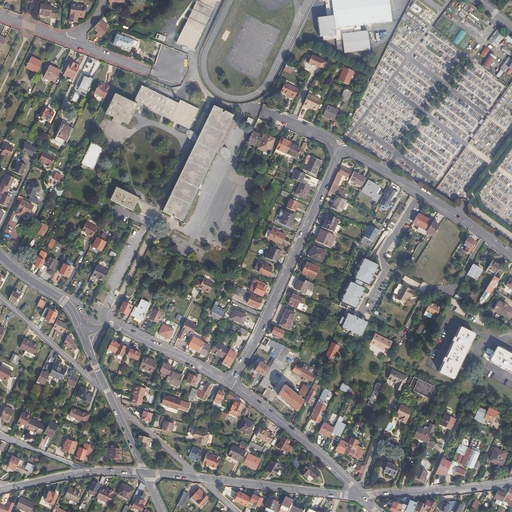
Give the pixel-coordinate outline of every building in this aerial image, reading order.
[(197,0),(177,43),(191,50),(192,47),(196,48),(217,2),(219,3),(220,0),(197,0)] [(389,0),(322,0),(323,2),(327,1),(328,4),(326,4),(327,16),(318,17),(320,37),(323,36),(324,40),(337,39),(337,41),(343,40),(345,53),(370,50),(368,31),(367,31),(367,29),(364,30),(364,31),(361,31),(361,25),(392,22),(389,0)] [(70,21),(76,22),(77,15),(85,16),(86,5),(72,3),(70,21)] [(41,4),(39,14),(47,15),(46,17),(57,18),(58,9),(52,8),(52,5),(41,4)] [(488,25),(470,11),(466,17),(484,31),(488,25)] [(101,19),(94,28),(99,32),(96,34),(100,38),(110,27),(101,19)] [(482,30),(467,19),(464,23),(479,34),(482,30)] [(451,40),(460,28),(454,23),(445,35),(451,40)] [(506,34),(497,28),(494,33),(488,41),(496,47),(506,34)] [(467,33),(461,29),(452,41),(458,45),(467,33)] [(474,38),(469,34),(459,46),(464,50),(474,38)] [(120,38),(119,42),(115,40),(111,49),(120,53),(119,55),(127,58),(133,43),(120,38)] [(156,56),(157,57),(161,44),(156,42),(154,47),(157,48),(156,50),(155,50),(153,57),(155,57),(156,56)] [(511,52),(503,46),(501,50),(511,57),(511,52)] [(490,50),(485,47),(480,54),(485,58),(490,50)] [(497,56),(490,51),(481,64),(488,69),(497,56)] [(324,68),(327,62),(312,55),(308,63),(318,68),(319,66),(324,68)] [(26,68),(37,73),(42,62),(32,57),(26,68)] [(511,60),(510,64),(506,61),(500,68),(505,72),(508,68),(511,70),(511,60)] [(63,75),(74,79),(80,65),(70,61),(63,75)] [(290,72),(292,66),(286,63),(284,70),(290,72)] [(49,65),(43,77),(55,82),(60,70),(49,65)] [(354,71),(344,67),(338,80),(348,85),(354,71)] [(85,74),(81,73),(75,87),(78,88),(78,89),(82,92),(82,90),(87,92),(93,79),(89,77),(88,78),(84,76),(85,74)] [(96,88),(107,93),(112,82),(108,80),(108,82),(101,78),(96,88)] [(198,108),(179,100),(178,103),(142,85),(134,102),(115,94),(106,113),(114,117),(112,121),(120,125),(122,121),(128,124),(138,104),(188,129),(198,108)] [(297,91),(283,85),(279,94),(289,98),(288,100),(292,102),(297,91)] [(351,91),(345,88),(341,97),(347,100),(351,91)] [(319,103),(307,97),(301,108),(305,110),(306,109),(315,112),(319,103)] [(228,117),(230,113),(213,105),(165,211),(182,219),(218,139),(221,140),(231,118),(228,117)] [(338,110),(327,105),(326,107),(325,107),(323,110),(324,110),(322,115),(333,120),(338,110)] [(42,108),(38,117),(49,122),(54,113),(42,108)] [(255,126),(258,120),(252,117),(249,123),(255,126)] [(63,124),(57,136),(67,141),(73,129),(63,124)] [(252,131),(250,136),(247,142),(255,145),(260,134),(252,131)] [(275,138),(264,133),(257,148),(263,151),(262,154),(266,156),(268,153),(275,138)] [(292,141),(282,136),(277,147),(286,152),(290,143),(292,141)] [(3,141),(0,147),(0,152),(3,154),(4,152),(9,156),(14,146),(3,141)] [(105,148),(92,141),(81,164),(82,165),(81,168),(86,170),(87,167),(94,170),(105,148)] [(32,156),(34,151),(36,148),(26,143),(22,151),(32,156)] [(290,143),(286,152),(285,154),(291,156),(296,145),(290,143)] [(301,148),(296,145),(291,156),(296,159),(300,148),(301,148)] [(46,164),(46,165),(50,167),(51,166),(56,157),(43,151),(39,160),(43,162),(46,164)] [(320,160),(311,156),(305,170),(314,174),(320,160)] [(21,175),(26,165),(19,162),(18,161),(13,171),(21,175)] [(329,191),(334,194),(343,174),(348,177),(350,173),(341,168),(339,173),(338,172),(329,191)] [(301,182),(305,173),(296,170),(292,178),(300,182),(301,182)] [(350,180),(361,186),(365,178),(354,172),(350,180)] [(5,173),(0,183),(0,187),(6,190),(8,187),(9,188),(14,177),(5,173)] [(28,200),(35,204),(37,199),(33,197),(35,192),(39,191),(36,181),(30,183),(30,184),(29,184),(26,190),(29,192),(27,195),(30,196),(28,200)] [(377,202),(380,196),(375,193),(379,187),(368,181),(362,191),(367,193),(366,194),(369,196),(370,195),(372,197),(371,199),(377,202)] [(305,198),(310,186),(301,182),(300,182),(295,193),(305,198)] [(55,186),(52,193),(61,196),(63,189),(55,186)] [(138,197),(115,186),(109,199),(132,210),(138,197)] [(0,203),(6,206),(11,197),(5,194),(6,190),(0,187),(0,191),(3,193),(0,198),(0,203)] [(389,188),(382,199),(389,203),(396,192),(391,189),(389,188)] [(339,196),(336,195),(331,207),(340,212),(346,200),(341,198),(339,196)] [(296,211),(300,202),(292,199),(288,208),(296,211)] [(389,203),(382,199),(379,204),(387,208),(389,203)] [(33,205),(22,200),(15,213),(26,219),(33,205)] [(408,220),(413,223),(418,214),(406,207),(402,213),(409,217),(408,220)] [(295,215),(286,211),(281,223),(290,226),(295,215)] [(327,213),(321,226),(335,232),(341,220),(327,213)] [(418,214),(413,223),(419,226),(416,231),(424,235),(426,232),(432,222),(419,213),(418,214)] [(38,221),(33,231),(42,236),(48,226),(45,224),(46,223),(42,221),(41,223),(38,221)] [(98,227),(87,221),(82,230),(89,233),(89,235),(93,237),(98,227)] [(432,222),(426,232),(433,236),(439,226),(432,222)] [(373,242),(379,230),(370,225),(363,237),(373,242)] [(285,234),(272,229),(268,238),(281,244),(285,234)] [(333,234),(321,229),(316,240),(328,245),(333,234)] [(108,237),(103,234),(100,240),(97,238),(93,246),(101,250),(108,237)] [(475,243),(467,238),(464,244),(467,246),(464,251),(469,254),(475,243)] [(325,250),(313,245),(309,256),(321,261),(325,250)] [(275,262),(280,250),(272,247),(267,258),(275,262)] [(47,254),(41,250),(33,265),(39,268),(47,254)] [(56,261),(49,256),(44,265),(51,270),(56,261)] [(369,285),(378,264),(364,257),(354,278),(355,279),(354,282),(350,280),(340,301),(341,302),(339,305),(347,309),(348,305),(355,308),(365,288),(361,286),(363,282),(369,285)] [(501,266),(492,260),(487,268),(496,274),(501,266)] [(322,265),(313,261),(312,264),(306,262),(302,273),(316,279),(322,265)] [(254,270),(268,276),(271,268),(257,262),(254,270)] [(69,267),(64,264),(59,272),(67,276),(71,268),(69,267)] [(481,269),(473,264),(467,274),(476,279),(481,269)] [(104,282),(109,272),(96,266),(92,275),(104,282)] [(494,276),(485,290),(490,293),(499,279),(494,276)] [(201,289),(206,279),(203,278),(202,280),(198,278),(194,285),(198,287),(198,288),(201,289)] [(214,283),(206,279),(201,289),(209,293),(214,283)] [(250,290),(262,295),(267,285),(254,280),(250,290)] [(315,284),(305,280),(304,282),(299,280),(295,288),(304,293),(306,288),(311,291),(315,284)] [(400,290),(403,286),(400,284),(398,285),(396,288),(395,289),(393,292),(393,293),(398,296),(396,294),(398,290),(400,290)] [(414,292),(403,286),(400,290),(398,290),(396,294),(398,296),(396,299),(404,304),(407,298),(410,300),(414,292)] [(248,295),(249,291),(238,287),(235,294),(239,295),(240,292),(248,295)] [(19,295),(12,291),(9,299),(15,302),(19,295)] [(303,295),(295,292),(294,294),(292,293),(288,304),(301,310),(303,304),(300,303),(303,295)] [(261,298),(251,294),(247,303),(257,308),(261,298)] [(46,302),(40,299),(37,305),(42,308),(46,302)] [(134,307),(131,314),(142,320),(150,304),(141,300),(137,309),(134,307)] [(155,300),(147,316),(149,318),(158,323),(161,316),(159,315),(160,312),(154,309),(155,307),(157,301),(155,300)] [(474,309),(478,311),(483,303),(479,300),(474,309)] [(132,305),(124,301),(119,310),(127,315),(132,305)] [(222,317),(225,310),(217,306),(218,302),(216,301),(211,311),(220,316),(222,317)] [(510,320),(511,316),(511,308),(507,306),(508,305),(503,302),(503,303),(499,301),(494,310),(510,320)] [(440,307),(432,302),(427,312),(435,317),(440,307)] [(219,319),(220,316),(211,311),(205,308),(204,311),(211,315),(219,319)] [(246,315),(234,309),(230,317),(243,323),(246,315)] [(286,309),(282,317),(292,321),(295,313),(286,309)] [(52,322),(57,314),(50,310),(45,319),(52,322)] [(361,337),(368,322),(347,312),(345,317),(341,315),(338,323),(341,325),(340,327),(361,337)] [(392,318),(382,312),(380,316),(390,321),(392,318)] [(292,321),(282,317),(279,324),(288,329),(292,321)] [(67,324),(57,319),(53,327),(56,329),(63,332),(67,324)] [(185,330),(192,334),(197,324),(186,319),(178,336),(181,338),(185,330)] [(158,333),(169,338),(173,329),(162,324),(158,333)] [(474,333),(459,326),(438,371),(453,378),(474,333)] [(284,331),(275,327),(272,333),(281,337),(284,331)] [(387,352),(392,342),(375,333),(370,343),(387,352)] [(75,342),(68,334),(64,344),(73,352),(77,348),(75,346),(77,345),(74,343),(75,342)] [(28,349),(33,340),(26,336),(21,346),(26,348),(28,349)] [(188,346),(199,352),(199,351),(204,341),(203,340),(202,341),(193,337),(188,346)] [(283,345),(269,339),(267,344),(273,347),(271,351),(269,355),(275,358),(279,352),(280,351),(283,345)] [(38,343),(33,340),(28,349),(33,352),(38,343)] [(115,354),(120,344),(112,340),(108,350),(115,354)] [(199,351),(199,352),(205,355),(210,346),(206,343),(206,342),(204,341),(199,351)] [(339,346),(332,342),(330,346),(325,354),(333,358),(339,346)] [(225,358),(227,354),(229,350),(218,343),(213,352),(225,358)] [(126,347),(120,344),(115,354),(118,355),(117,357),(121,359),(126,347)] [(279,352),(275,358),(270,367),(264,376),(260,384),(266,388),(291,348),(283,345),(280,351),(279,352)] [(136,348),(130,346),(129,348),(130,349),(128,355),(137,359),(140,353),(135,351),(136,348)] [(511,372),(511,354),(497,346),(489,360),(511,372)] [(19,356),(13,353),(10,361),(15,363),(16,361),(18,362),(20,359),(18,358),(19,356)] [(225,358),(223,362),(230,366),(234,358),(227,354),(225,358)] [(156,362),(144,356),(140,367),(152,372),(156,362)] [(264,376),(270,367),(260,361),(255,370),(264,376)] [(167,378),(170,370),(172,366),(163,362),(160,371),(162,371),(160,375),(167,378)] [(55,363),(49,375),(62,381),(67,370),(62,368),(62,369),(58,367),(59,365),(55,363)] [(312,367),(310,366),(304,363),(301,367),(295,364),(292,370),(312,381),(319,367),(314,364),(312,367)] [(6,382),(11,371),(1,366),(0,367),(0,377),(3,379),(3,380),(6,382)] [(167,378),(166,380),(177,385),(181,377),(185,379),(188,372),(182,369),(180,373),(183,374),(182,375),(170,370),(167,378)] [(407,377),(392,370),(388,379),(396,383),(394,388),(400,391),(407,377)] [(49,375),(41,371),(36,381),(45,385),(49,375)] [(186,381),(186,380),(182,388),(186,389),(189,382),(194,385),(198,377),(190,374),(186,381)] [(77,378),(70,375),(67,383),(74,386),(77,378)] [(317,376),(305,401),(310,403),(310,404),(312,406),(314,401),(312,400),(316,391),(315,391),(318,386),(316,385),(319,379),(318,379),(319,377),(317,376)] [(435,386),(414,376),(409,388),(414,390),(413,391),(429,398),(435,386)] [(212,387),(207,384),(205,387),(201,385),(199,390),(201,391),(200,394),(201,395),(200,397),(205,399),(212,387)] [(297,411),(303,400),(284,384),(278,395),(291,406),(289,409),(294,414),(297,411)] [(299,394),(304,396),(309,387),(303,384),(299,394)] [(133,393),(131,401),(141,404),(145,388),(135,385),(132,393),(133,393)] [(193,401),(198,389),(192,386),(186,398),(193,401)] [(87,401),(90,403),(94,394),(90,393),(90,392),(88,391),(88,390),(84,389),(83,389),(81,388),(77,397),(87,401)] [(214,400),(218,391),(215,389),(210,399),(213,401),(214,400)] [(324,389),(314,408),(317,409),(310,421),(314,423),(315,420),(319,422),(324,413),(323,412),(328,403),(322,400),(327,390),(324,389)] [(223,393),(218,391),(214,400),(219,402),(223,393)] [(233,401),(236,394),(230,391),(227,398),(233,401)] [(178,407),(181,400),(170,396),(169,398),(165,396),(162,403),(177,409),(178,407)] [(191,404),(181,400),(178,407),(188,411),(191,404)] [(242,403),(238,401),(237,403),(234,401),(229,413),(237,416),(242,403)] [(412,410),(401,404),(396,415),(403,418),(402,421),(406,423),(412,410)] [(0,416),(0,418),(7,422),(13,411),(5,407),(0,416)] [(485,418),(487,411),(479,407),(474,418),(483,421),(485,418)] [(77,420),(87,424),(90,414),(81,411),(80,412),(77,410),(72,408),(69,416),(76,418),(77,420)] [(494,416),(496,411),(489,408),(487,411),(485,418),(492,421),(494,416)] [(152,413),(144,410),(142,418),(150,421),(152,413)] [(22,412),(16,424),(20,426),(21,425),(23,425),(25,426),(29,418),(30,416),(22,412)] [(456,417),(445,413),(440,424),(451,429),(456,417)] [(25,426),(25,428),(30,430),(28,434),(34,437),(36,433),(39,435),(44,425),(29,418),(25,426)] [(249,434),(254,423),(243,418),(238,429),(249,434)] [(160,419),(159,423),(161,424),(160,426),(162,427),(162,429),(171,432),(173,423),(160,419)] [(341,422),(337,420),(334,427),(332,431),(340,435),(346,424),(341,422)] [(332,431),(334,427),(323,422),(318,431),(329,437),(332,431)] [(48,423),(44,433),(49,436),(49,438),(52,439),(57,427),(48,423)] [(427,443),(435,425),(430,423),(427,430),(418,426),(413,437),(427,443)] [(272,435),(259,427),(255,435),(268,442),(272,435)] [(194,443),(205,445),(208,433),(194,430),(193,431),(192,435),(193,437),(195,438),(194,443)] [(150,437),(139,435),(138,439),(143,441),(142,445),(148,447),(151,438),(150,437)] [(289,441),(283,437),(277,446),(288,453),(292,447),(287,444),(289,441)] [(358,442),(351,438),(348,444),(345,451),(352,455),(357,458),(361,449),(356,446),(358,442)] [(73,453),(76,443),(66,439),(63,450),(73,453)] [(335,450),(343,454),(345,451),(348,444),(340,440),(335,450)] [(387,444),(381,442),(379,449),(384,452),(387,444)] [(90,455),(91,453),(93,446),(85,443),(83,449),(79,447),(76,457),(83,460),(85,453),(90,455)] [(248,445),(268,454),(270,452),(249,443),(248,445)] [(227,456),(240,462),(245,451),(242,449),(242,448),(232,444),(227,454),(228,454),(227,456)] [(460,444),(448,472),(454,475),(457,468),(458,465),(462,467),(463,465),(461,464),(467,447),(460,444)] [(188,456),(199,461),(203,450),(193,446),(188,456)] [(472,449),(467,447),(461,464),(463,465),(468,467),(472,469),(475,462),(479,452),(472,449)] [(106,458),(110,458),(120,458),(120,449),(106,448),(106,458)] [(505,452),(495,448),(489,461),(501,466),(504,459),(502,459),(505,452)] [(219,459),(207,453),(203,462),(216,467),(219,459)] [(260,459),(248,454),(243,463),(256,469),(260,459)] [(6,467),(14,471),(19,460),(12,456),(6,467)] [(277,467),(278,463),(270,459),(265,469),(275,473),(278,468),(277,467)] [(442,459),(436,472),(445,476),(451,463),(442,459)] [(19,460),(14,471),(21,474),(22,473),(25,474),(26,472),(30,474),(33,467),(27,463),(26,464),(24,464),(23,466),(21,464),(22,462),(19,460)] [(361,478),(365,464),(358,462),(355,471),(359,472),(358,477),(361,478)] [(397,466),(387,462),(383,473),(393,477),(397,466)] [(300,472),(306,477),(309,474),(314,479),(319,474),(307,464),(300,472)] [(415,477),(424,481),(427,472),(419,468),(415,477)] [(457,468),(454,475),(461,478),(463,474),(465,475),(466,471),(457,468)] [(142,480),(141,482),(132,500),(134,501),(132,506),(141,510),(145,502),(138,498),(144,485),(142,480)] [(100,484),(93,481),(88,491),(89,491),(87,494),(93,497),(95,495),(100,484)] [(122,483),(118,493),(129,498),(134,488),(122,483)] [(74,486),(70,484),(65,494),(78,500),(82,491),(74,487),(74,486)] [(107,490),(101,487),(97,497),(109,503),(115,490),(109,487),(107,490)] [(511,489),(509,488),(503,500),(507,502),(510,498),(511,499),(511,489)] [(209,497),(199,489),(192,497),(201,506),(209,497)] [(505,494),(498,490),(494,497),(497,499),(501,501),(505,494)] [(57,494),(53,492),(53,493),(49,491),(45,499),(53,503),(57,494)] [(182,507),(189,494),(184,491),(178,504),(182,507)] [(235,500),(247,506),(251,497),(239,491),(235,500)] [(262,498),(253,494),(250,501),(258,505),(262,498)] [(292,499),(285,495),(278,511),(279,511),(285,511),(288,507),(288,508),(292,499)] [(200,507),(201,506),(192,497),(190,498),(200,507)] [(274,510),(276,511),(279,504),(276,502),(277,501),(269,497),(265,505),(266,506),(274,510)] [(398,511),(400,508),(405,510),(410,497),(403,497),(400,504),(393,502),(390,509),(396,511),(398,511)] [(31,511),(35,504),(21,498),(17,508),(25,511),(31,511)] [(405,510),(409,511),(412,511),(416,502),(410,500),(405,510)] [(418,500),(412,511),(421,511),(423,509),(429,511),(430,511),(435,503),(430,501),(427,500),(425,504),(418,500)] [(453,511),(459,511),(463,504),(456,501),(447,501),(446,502),(443,501),(439,509),(444,511),(450,511),(451,510),(453,511)] [(8,502),(5,509),(3,511),(10,511),(14,505),(8,502)]
